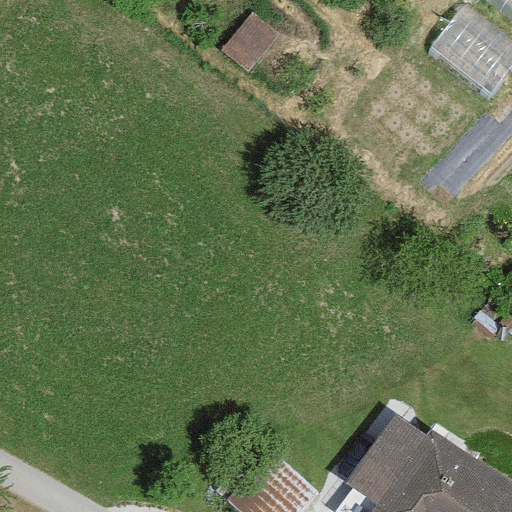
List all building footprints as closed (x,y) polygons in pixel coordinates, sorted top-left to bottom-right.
[(511,38),(464,0),(428,44),(490,93),(511,65),(511,38)] [(261,72),(291,32),(258,6),(227,47),(261,72)] [(511,511),(511,502),(396,427),(350,497),(372,511),(511,511)] [(301,511),(318,495),(277,457),(251,485),(230,507),(235,511),(301,511)] [(216,493),(230,507),(251,485),(237,471),(216,493)]
